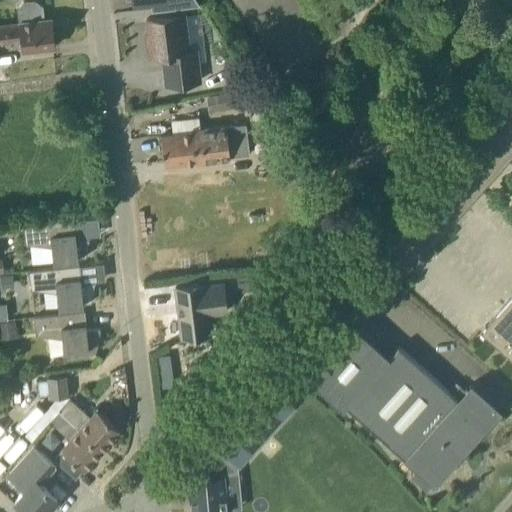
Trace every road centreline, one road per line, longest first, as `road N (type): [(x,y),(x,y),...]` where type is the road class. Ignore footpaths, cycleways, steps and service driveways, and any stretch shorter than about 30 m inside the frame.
road 1 (residential): [(154,511),(96,0)]
road 2 (unclassified): [(392,269),(511,136)]
